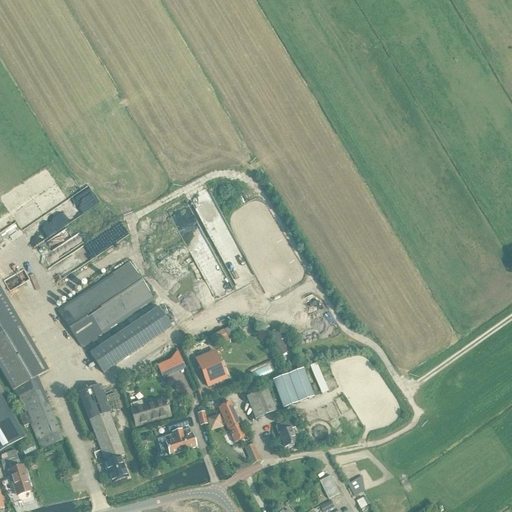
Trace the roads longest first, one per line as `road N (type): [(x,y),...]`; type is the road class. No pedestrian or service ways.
road 1 (track): [(322,454),(382,441),(411,426),(416,410),(376,348),(344,330),(252,181),(216,173),(136,215),(137,262)]
road 2 (track): [(406,391),(511,317)]
road 3 (tertiary): [(233,511),(206,492),(119,511)]
